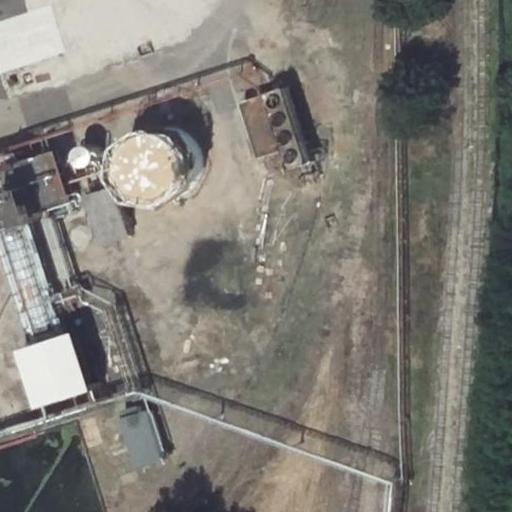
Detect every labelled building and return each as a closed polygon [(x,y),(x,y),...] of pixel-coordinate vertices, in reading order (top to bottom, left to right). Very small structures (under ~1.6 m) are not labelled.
[(290,102),(259,113),(277,166),(308,156),(290,102)] [(162,184),(166,195),(170,199),(178,206),(189,210),(200,211),(205,210),(215,205),(223,197),(226,193),(230,182),(230,171),(226,161),(224,156),(220,152),(211,145),(200,142),(189,142),(184,144),(174,149),(167,158),(164,163),(161,173),(162,184)] [(70,153),(0,176),(0,211),(61,398),(105,384),(80,309),(68,313),(36,224),(87,207),(70,153)] [(114,172),(117,170),(118,169),(119,166),(120,162),(118,158),(116,156),(112,155),(109,155),(104,157),(102,163),(102,167),(104,169),(107,172),(110,172),(114,172)] [(110,207),(125,251),(150,241),(137,199),(110,207)] [(159,403),(129,408),(140,468),(170,462),(159,403)]
